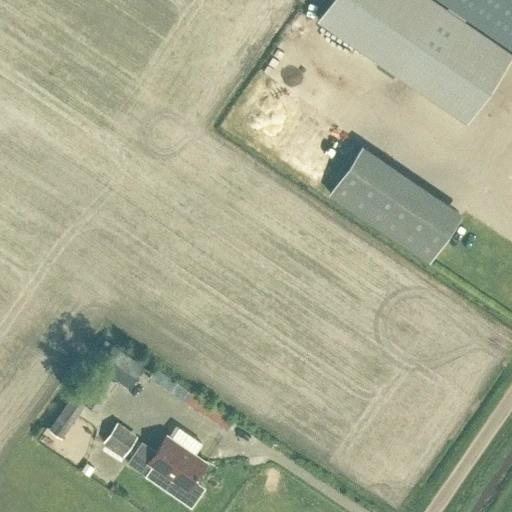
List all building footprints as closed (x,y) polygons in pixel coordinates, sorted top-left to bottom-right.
[(511,51),(437,0),(328,0),(317,17),(467,119),(511,52),(511,51)] [(511,0),(445,0),(511,45),(511,0)] [(423,258),(455,208),(353,141),(320,190),(423,258)] [(127,383),(142,363),(113,342),(98,362),(127,383)] [(61,436),(84,403),(71,394),(48,427),(61,436)] [(122,454),(136,433),(116,420),(102,440),(122,454)] [(153,463),(173,476),(165,488),(191,505),(203,487),(193,480),(205,461),(166,434),(156,449),(142,440),(127,461),(145,474),(153,463)] [(89,473),(94,466),(86,460),(81,468),(89,473)]
